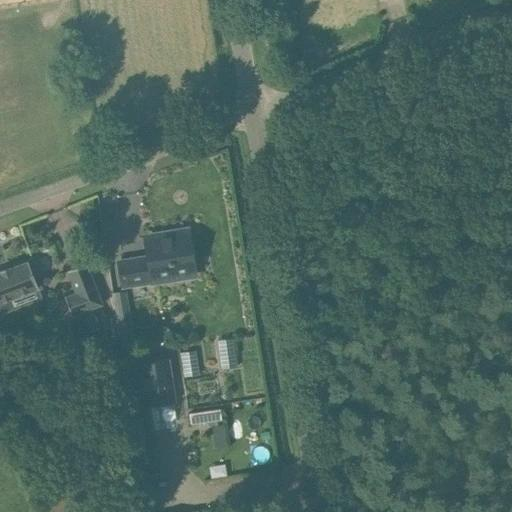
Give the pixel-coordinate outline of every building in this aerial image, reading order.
[(148,236),(151,259),(152,259),(155,281),(193,275),(188,244),(186,244),(183,230),(148,236)] [(152,259),(151,259),(142,260),(141,257),(120,261),(124,286),(155,281),(152,259)] [(0,271),(0,272),(0,271),(0,309),(9,306),(7,300),(38,288),(34,275),(40,273),(36,261),(29,263),(28,261),(11,268),(10,266),(0,269),(0,271)] [(76,293),(65,297),(72,316),(102,304),(86,263),(67,270),(76,293)] [(136,350),(126,291),(113,293),(122,352),(136,350)] [(233,340),(218,341),(221,368),(236,366),(233,340)] [(184,376),(199,374),(195,350),(181,352),(184,376)] [(176,402),(169,358),(139,363),(146,407),(176,402)] [(219,409),(189,414),(191,425),(221,420),(219,409)]
